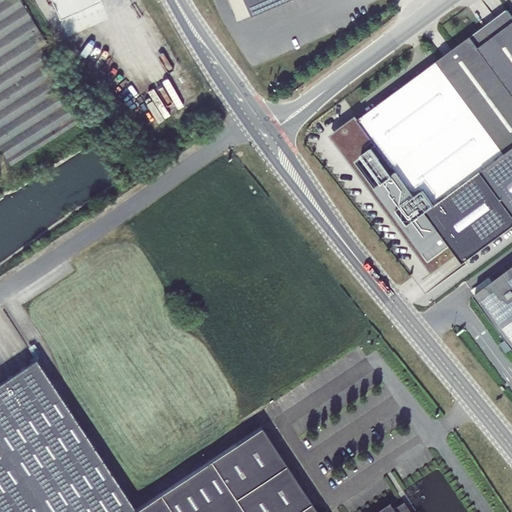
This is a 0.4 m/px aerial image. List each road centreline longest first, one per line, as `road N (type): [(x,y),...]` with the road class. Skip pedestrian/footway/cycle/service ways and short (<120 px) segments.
road 1 (secondary): [(263,139),(511,447)]
road 2 (unclassified): [(263,139),(445,0)]
road 3 (unknown): [(388,0),(254,40),(224,28),(212,0)]
road 4 (unknown): [(511,253),(462,291),(458,305),(511,384)]
road 5 (secondary): [(176,0),(263,139)]
